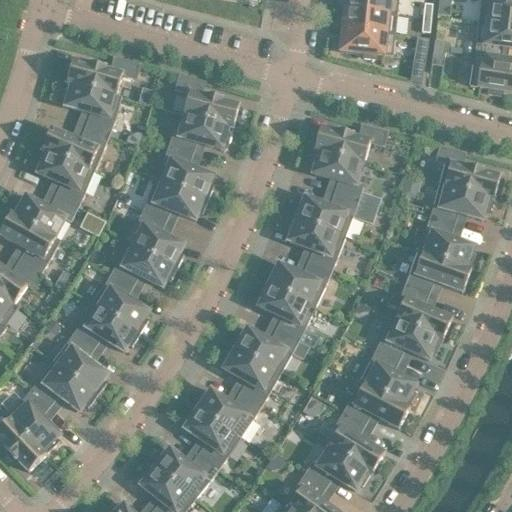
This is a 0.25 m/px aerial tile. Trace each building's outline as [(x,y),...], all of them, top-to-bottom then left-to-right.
[(396,17),(397,0),(347,0),(346,11),(387,15),(387,16),(396,17)] [(480,0),(478,22),(478,23),(487,25),(487,23),(511,26),(511,3),(507,3),(507,0),(480,0)] [(422,19),(430,20),(432,5),(424,4),(422,19)] [(387,15),(346,11),(344,31),(384,36),(385,34),(387,16),(387,15)] [(430,20),(422,19),(421,33),(429,34),(430,20)] [(511,26),(487,23),(487,25),(485,44),(475,43),(473,56),(500,60),(502,48),(511,48),(511,26)] [(394,35),(385,34),(384,36),(344,31),(341,52),(363,55),(363,59),(375,60),(376,56),(392,57),(394,35)] [(424,65),(428,41),(416,39),(412,63),(424,65)] [(434,41),(430,66),(442,68),(446,43),(434,41)] [(473,56),(468,87),(488,90),(487,95),(501,97),(501,92),(511,93),(511,61),(500,60),(473,56)] [(105,69),(90,65),(89,66),(72,62),(66,85),(67,85),(67,84),(115,98),(116,97),(121,76),(135,80),(139,66),(114,60),(110,72),(104,70),(105,69)] [(183,116),(232,129),(238,107),(221,102),(222,101),(207,97),(206,98),(200,96),(203,84),(178,77),(175,91),(189,95),(183,116)] [(108,138),(114,123),(121,98),(116,97),(115,98),(67,84),(67,85),(63,100),(67,101),(65,108),(90,115),(84,128),(108,138)] [(172,136),(168,148),(192,157),(196,144),(221,151),(222,147),(227,148),(231,130),(232,130),(232,129),(183,116),(183,117),(184,117),(178,138),(172,136)] [(337,134),(320,129),(314,152),(363,165),(369,144),(383,147),(386,134),(361,127),(358,139),(352,138),(352,136),(337,132),(337,134)] [(93,174),(103,151),(108,138),(84,128),(79,142),(51,130),(41,152),(42,153),(43,152),(93,174)] [(111,130),(108,138),(116,141),(119,133),(111,130)] [(164,159),(155,181),(207,202),(213,188),(209,186),(212,178),(188,169),(192,157),(168,148),(164,159)] [(461,167),(464,155),(439,148),(436,162),(444,164),(438,185),(493,200),(499,178),(482,173),(482,172),(467,168),(467,169),(461,167)] [(77,209),(84,195),(93,174),(43,152),(42,153),(36,167),(39,168),(37,175),(60,185),(54,198),(77,209)] [(363,165),(314,152),(313,152),(314,152),(309,170),(313,172),(312,175),(337,182),(333,195),(357,203),(363,188),(356,186),(362,165),(363,166),(363,165)] [(146,203),(141,213),(165,224),(170,212),(194,222),(197,214),(202,216),(207,202),(155,181),(146,203)] [(493,201),(493,200),(438,185),(432,208),(429,219),(453,227),(457,215),(482,222),(484,215),(487,216),(491,201),(493,201)] [(297,205),(292,219),(344,239),(345,238),(338,236),(346,216),(352,219),(357,203),(333,195),(328,208),(304,199),(301,207),(297,205)] [(53,240),(54,239),(64,221),(70,224),(77,209),(54,198),(48,210),(25,198),(22,204),(19,202),(11,216),(39,232),(53,240)] [(142,228),(132,248),(176,270),(183,257),(179,255),(183,247),(160,236),(165,224),(141,213),(136,225),(142,228)] [(0,233),(0,237),(25,251),(17,263),(39,277),(48,264),(60,243),(54,239),(53,240),(39,232),(11,216),(10,215),(0,233)] [(288,243),(312,252),(306,264),(330,274),(336,261),(344,239),(292,219),(286,233),(291,235),(288,243)] [(470,272),(470,271),(469,271),(474,256),(471,255),(473,248),(449,239),(453,227),(429,219),(424,232),(431,234),(423,254),(417,252),(470,272)] [(116,265),(110,276),(132,289),(139,277),(162,289),(165,282),(169,284),(176,270),(132,248),(122,268),(116,265)] [(417,252),(404,286),(428,296),(433,283),(462,294),(470,272),(417,252)] [(10,275),(0,268),(0,296),(13,306),(13,305),(26,288),(30,291),(39,277),(17,263),(10,275)] [(270,271),(264,285),(314,309),(325,288),(330,274),(306,264),(301,277),(278,266),(274,273),(270,271)] [(92,306),(139,336),(147,323),(143,321),(148,314),(126,300),(132,289),(110,276),(104,286),(92,306)] [(281,319),(275,331),(298,343),(305,329),(299,326),(308,307),(314,310),(314,309),(264,285),(257,298),(261,300),(258,308),(281,319)] [(390,319),(442,342),(451,321),(423,308),(428,296),(404,286),(399,299),(404,301),(395,320),(390,318),(390,319)] [(5,327),(18,309),(13,305),(13,306),(0,296),(0,336),(6,328),(5,327)] [(139,336),(92,306),(79,326),(73,335),(94,350),(101,339),(123,353),(127,346),(131,348),(139,336)] [(380,340),(375,351),(398,363),(404,351),(428,361),(431,355),(434,356),(440,342),(441,343),(442,342),(390,319),(380,340)] [(59,328),(51,321),(45,328),(54,335),(59,328)] [(238,335),(231,348),(280,376),(291,356),(298,343),(275,331),(269,343),(246,330),(242,337),(238,335)] [(96,398),(106,385),(102,383),(107,376),(87,361),(94,350),(73,335),(66,345),(52,364),(96,398)] [(305,359),(311,345),(299,341),(294,354),(305,359)] [(268,396),(280,376),(231,348),(223,361),(227,363),(223,371),(246,383),(238,395),(260,408),(268,396)] [(359,383),(409,410),(409,409),(408,408),(415,395),(412,393),(415,387),(393,375),(398,363),(375,351),(370,362),(359,383)] [(30,391),(50,408),(58,398),(79,413),(84,407),(87,410),(96,398),(52,364),(38,382),(30,391)] [(348,402),(341,415),(364,428),(371,416),(398,430),(409,410),(359,383),(358,384),(363,386),(353,405),(348,402)] [(6,416),(45,457),(45,456),(59,443),(56,440),(58,437),(41,419),(50,408),(30,391),(23,400),(6,416)] [(202,396),(193,409),(240,440),(253,421),(260,408),(238,395),(231,406),(210,392),(205,399),(202,396)] [(184,430),(205,445),(197,456),(218,471),(226,459),(240,440),(193,409),(185,421),(188,423),(184,430)] [(383,455),(357,439),(364,428),(341,415),(335,426),(339,429),(327,449),(328,449),(329,449),(370,474),(370,475),(371,476),(383,455)] [(16,460),(28,473),(45,457),(6,416),(5,417),(9,421),(0,429),(0,445),(1,444),(5,449),(4,450),(15,461),(16,460)] [(311,464),(304,475),(325,490),(333,479),(355,492),(358,486),(361,488),(370,475),(370,474),(329,449),(328,449),(317,467),(311,464)] [(160,454),(151,466),(195,501),(209,483),(218,471),(197,456),(189,466),(169,450),(164,457),(160,454)] [(141,478),(145,480),(140,487),(160,503),(152,511),(185,511),(195,501),(151,466),(141,478)] [(293,511),(333,511),(318,501),(325,490),(304,475),(297,485),(283,504),(293,511)]
